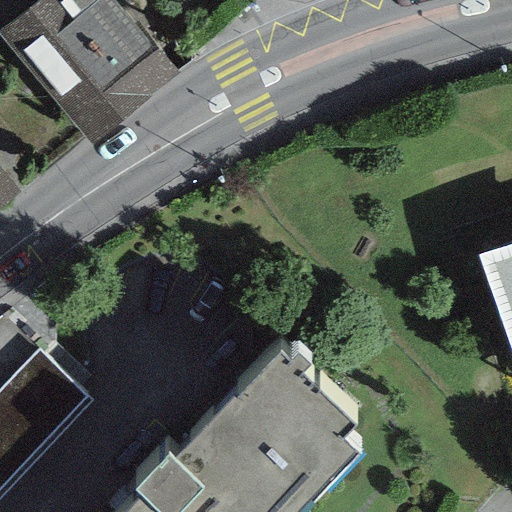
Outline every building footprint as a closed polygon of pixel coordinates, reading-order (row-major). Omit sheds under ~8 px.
[(30,0),(8,19),(104,129),(189,56),(140,0),(30,0)] [(0,157),(0,187),(15,174),(0,157)] [(511,220),(478,232),(511,328),(511,220)] [(290,329),(280,320),(237,366),(233,363),(175,427),(166,420),(135,454),(142,461),(94,511),(279,511),(361,425),(340,406),(355,389),(302,340),(309,332),(298,321),(290,329)] [(0,390),(0,491),(101,393),(51,342),(0,390)]
